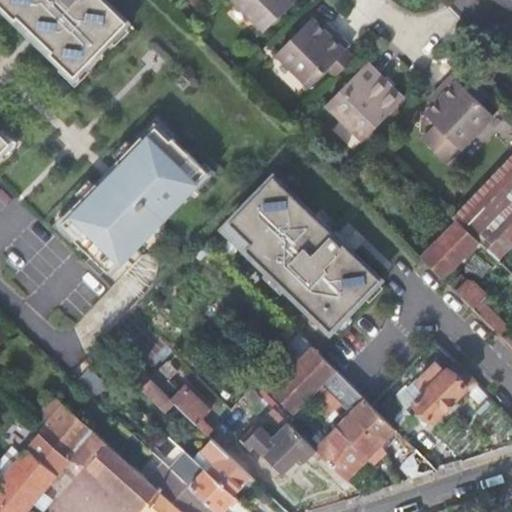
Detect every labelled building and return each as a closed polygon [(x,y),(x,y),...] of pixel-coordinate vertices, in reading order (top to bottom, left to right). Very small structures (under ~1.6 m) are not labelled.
[(103,0),(0,0),(0,5),(25,30),(27,28),(53,52),(51,55),(75,78),(128,24),(103,0)] [(230,0),(265,32),(296,1),(294,0),(230,0)] [(327,36),(313,22),(277,58),(309,91),(320,80),(351,49),(333,32),(327,36)] [(385,84),(368,66),(326,107),(362,143),(367,138),(398,107),(380,88),(385,84)] [(439,128),(462,151),(463,150),(495,119),(454,79),(436,97),(442,101),(427,116),(439,128)] [(193,188),(207,173),(159,126),(120,166),(124,170),(103,190),(100,187),(61,227),(109,274),(124,259),(127,261),(196,191),(193,188)] [(452,162),(462,151),(439,128),(428,138),(452,162)] [(0,155),(10,144),(0,134),(0,155)] [(498,262),(511,247),(511,156),(451,219),(456,225),(457,223),(479,243),(498,262)] [(331,333),(381,281),(344,245),(334,235),(274,178),(229,224),(252,245),(246,251),(331,333)] [(457,223),(456,225),(421,259),(427,265),(439,277),(443,281),(479,243),(457,223)] [(337,232),(334,235),(344,245),(348,242),(337,232)] [(466,284),(456,294),(462,300),(511,349),(511,337),(505,331),(508,327),(483,303),(487,299),(473,285),(466,284)] [(316,354),(312,349),(299,363),(337,401),(351,414),(383,446),(396,433),(316,354)] [(330,407),(337,401),(299,363),(270,392),(294,415),(316,394),(330,407)] [(427,394),(415,405),(433,423),(467,389),(450,370),(446,374),(435,364),(416,383),(427,394)] [(173,410),(176,406),(161,392),(151,382),(145,389),(169,413),(173,410)] [(170,383),(161,392),(176,406),(187,416),(198,427),(211,413),(185,388),(180,392),(170,383)] [(65,407),(54,398),(34,420),(45,430),(65,407)] [(132,420),(139,412),(131,404),(124,412),(132,420)] [(173,410),(184,419),(187,416),(176,406),(173,410)] [(88,470),(137,511),(145,511),(162,493),(155,487),(65,407),(45,430),(0,481),(0,497),(16,511),(28,511),(49,488),(71,462),(88,470)] [(317,459),(321,455),(315,450),(274,409),(269,416),(284,431),(274,440),(257,424),(241,441),(251,451),(256,448),(284,475),(300,459),(304,462),(311,455),(317,459)] [(371,468),(385,455),(381,448),(383,446),(351,414),(315,450),(321,455),(348,482),(366,464),(371,468)] [(187,416),(184,419),(179,423),(190,434),(198,427),(187,416)] [(234,498),(252,479),(212,441),(202,452),(216,465),(208,474),(234,498)] [(400,468),(411,479),(425,475),(435,472),(416,452),(400,468)] [(217,511),(219,511),(234,498),(208,474),(186,454),(171,470),(212,507),(217,511)] [(207,511),(212,507),(171,470),(155,487),(162,493),(145,511),(207,511)] [(0,511),(16,511),(0,497),(0,511)]
